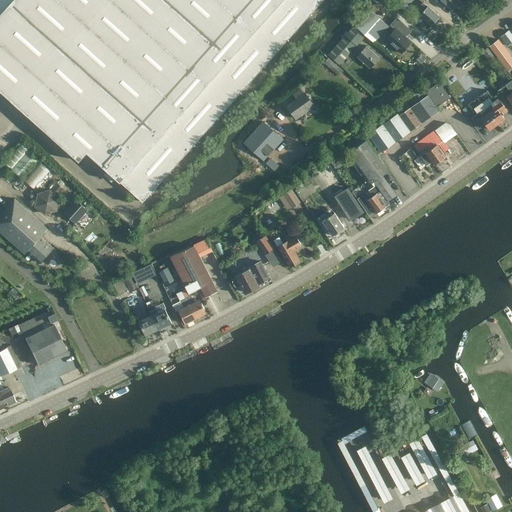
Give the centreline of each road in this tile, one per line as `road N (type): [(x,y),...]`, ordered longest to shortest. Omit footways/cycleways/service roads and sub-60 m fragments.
road 1 (unclassified): [(99,382),(360,244),(511,138)]
road 2 (unknown): [(148,358),(100,273),(0,178)]
road 3 (unclassified): [(99,382),(47,289),(0,249)]
road 4 (unclassified): [(405,83),(511,7)]
